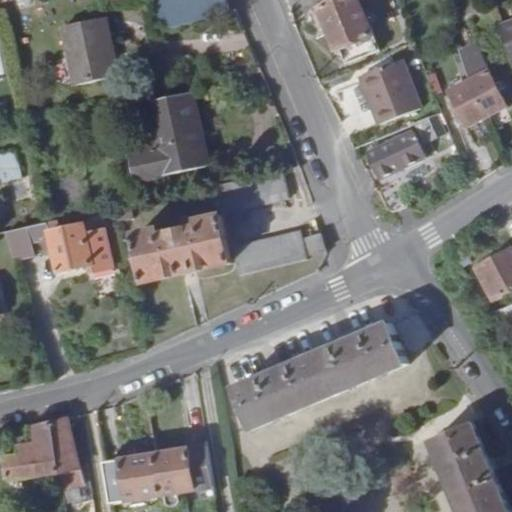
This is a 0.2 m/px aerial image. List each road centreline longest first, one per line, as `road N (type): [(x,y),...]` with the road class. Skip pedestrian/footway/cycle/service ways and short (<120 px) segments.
road 1 (residential): [(0,410),(179,358),(396,262)]
road 2 (residential): [(396,262),(375,252),(349,212),(254,0)]
road 3 (unclassified): [(396,262),(437,295),(511,419)]
road 4 (residential): [(396,262),(511,181)]
